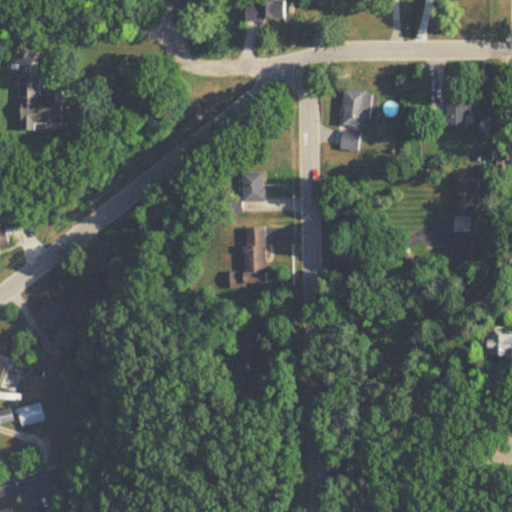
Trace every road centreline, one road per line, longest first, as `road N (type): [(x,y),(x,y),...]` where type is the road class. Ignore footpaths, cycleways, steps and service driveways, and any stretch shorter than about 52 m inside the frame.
road 1 (residential): [(0,304),(298,67),(336,54),(511,49)]
road 2 (residential): [(313,511),(298,67)]
road 3 (residential): [(273,86),(234,66),(185,63),(174,53),(163,0)]
